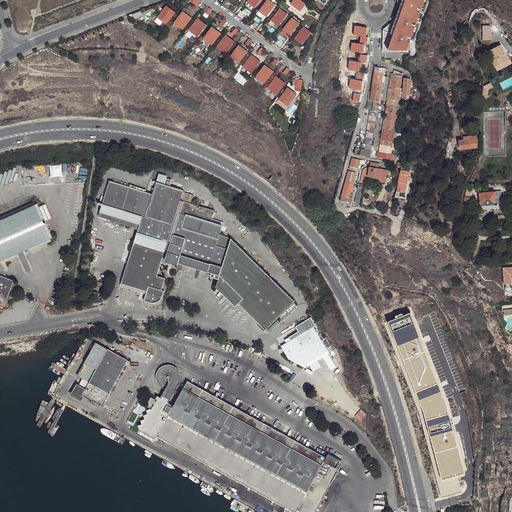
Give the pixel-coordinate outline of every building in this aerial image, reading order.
[(269,0),(266,0),(258,11),(266,17),(275,5),(269,0)] [(300,0),(293,0),(290,4),(300,11),(306,4),(300,0)] [(405,0),(395,35),(392,42),(394,43),(394,50),(412,51),(413,41),(425,0),(405,0)] [(405,0),(402,0),(392,34),(395,35),(405,0)] [(230,3),(226,8),(232,12),(236,7),(230,3)] [(166,6),(157,17),(166,24),(175,13),(166,6)] [(280,8),(271,20),(278,26),(287,14),(280,8)] [(240,10),(236,16),(242,20),(246,15),(240,10)] [(183,11),(174,23),(183,30),(192,18),(183,11)] [(292,17),(283,29),(290,35),(299,23),(292,17)] [(198,18),(189,30),(197,37),(207,25),(198,18)] [(254,21),(250,26),(255,30),(260,25),(254,21)] [(212,26),(203,38),(212,45),(221,33),(212,26)] [(367,27),(354,26),(353,35),(360,36),(359,43),(364,44),(366,44),(367,37),(365,37),(367,27)] [(482,26),(483,39),(487,40),(491,40),(491,26),(482,26)] [(304,27),(294,39),(302,44),(311,32),(304,27)] [(264,29),(260,34),(266,38),(270,33),(264,29)] [(390,50),(391,42),(391,36),(392,33),(383,30),(383,31),(382,51),(383,52),(384,52),(390,53),(390,50)] [(226,35),(217,47),(226,54),(235,42),(226,35)] [(278,39),(274,45),(280,49),(284,44),(278,39)] [(359,43),(352,42),(350,51),(363,53),(364,44),(359,43)] [(239,45),(230,57),(239,63),(248,52),(239,45)] [(497,66),(509,60),(501,45),(487,52),(495,67),(497,66)] [(288,47),(284,52),(289,56),(293,51),(288,47)] [(252,55),(242,66),(251,73),(260,61),(252,55)] [(359,62),(349,60),(348,70),(360,71),(362,62),(359,62)] [(265,65),(255,76),(264,83),(274,71),(265,65)] [(375,67),(374,75),(382,76),(384,68),(375,67)] [(382,76),(374,75),(373,84),(381,85),(381,84),(382,82),(382,76)] [(276,76),(267,88),(276,95),(285,83),(276,76)] [(402,92),(402,93),(406,94),(409,94),(411,79),(404,78),(403,88),(402,92)] [(357,80),(351,79),(349,88),(362,90),(363,81),(357,80)] [(392,85),(391,87),(400,88),(401,80),(393,79),(392,85)] [(493,87),(491,83),(484,86),(482,97),(487,98),(489,90),(493,87)] [(288,88),(279,100),(288,106),(297,95),(288,88)] [(380,96),(381,89),(372,88),(371,92),(371,95),(380,96)] [(391,91),(390,99),(398,100),(399,96),(400,92),(391,91)] [(388,110),(388,112),(397,113),(398,105),(389,104),(388,110)] [(370,143),(372,144),(377,111),(369,110),(365,143),(370,143)] [(387,118),(387,120),(396,121),(397,113),(388,112),(387,118)] [(386,126),(386,128),(394,129),(396,121),(387,120),(386,126)] [(384,138),(384,140),(393,142),(393,137),(394,134),(385,132),(384,138)] [(478,142),(477,136),(473,136),(468,136),(468,137),(463,137),(463,140),(458,141),(460,149),(478,148),(478,142)] [(382,151),(382,153),(391,154),(392,146),(383,145),(382,151)] [(352,158),(350,166),(351,166),(358,168),(360,160),(352,158)] [(409,170),(415,171),(416,163),(408,162),(407,168),(410,168),(409,170)] [(370,167),(368,176),(379,179),(381,169),(379,169),(370,167)] [(381,169),(379,179),(378,182),(385,183),(388,170),(381,169)] [(349,171),(344,189),(352,191),(356,173),(349,171)] [(156,301),(159,299),(162,296),(164,290),(161,290),(164,281),(166,278),(157,275),(162,260),(163,254),(166,255),(165,260),(177,264),(176,268),(182,270),(183,264),(211,273),(210,276),(218,279),(216,286),(236,306),(239,303),(266,329),(294,300),(231,238),(219,235),(222,226),(210,222),(214,210),(190,203),(193,195),(186,193),(182,192),(183,190),(169,186),(169,185),(171,179),(168,178),(169,174),(157,172),(155,177),(156,178),(152,193),(110,180),(103,202),(102,205),(99,215),(138,227),(122,281),(132,285),(147,290),(146,292),(144,299),(146,301),(150,302),(153,302),(156,301)] [(400,174),(399,182),(407,184),(409,176),(404,175),(400,174)] [(407,184),(399,182),(398,188),(400,188),(399,192),(406,194),(407,184)] [(344,189),(342,196),(349,198),(350,197),(352,191),(344,189)] [(489,192),(487,192),(479,193),(480,204),(479,204),(479,205),(480,206),(481,205),(495,204),(495,205),(496,205),(497,204),(497,203),(496,203),(495,191),(489,192)] [(35,204),(0,219),(0,298),(2,297),(6,299),(13,280),(7,277),(0,261),(50,239),(35,204)] [(511,266),(502,268),(504,284),(511,283),(511,275),(511,266)] [(97,291),(90,292),(91,303),(101,301),(102,300),(102,298),(103,298),(103,295),(102,296),(101,292),(97,292),(97,291)] [(403,314),(383,322),(419,413),(441,497),(461,493),(440,410),(403,314)] [(281,346),(288,358),(302,366),(309,362),(328,351),(312,326),(281,346)] [(93,401),(102,406),(109,393),(128,359),(107,349),(96,342),(90,353),(77,375),(89,382),(87,386),(80,382),(74,394),(81,397),(82,395),(88,398),(93,401)] [(149,438),(150,442),(155,440),(157,438),(289,511),(295,511),(297,511),(299,511),(315,511),(342,463),(339,462),(340,461),(328,454),(326,458),(188,382),(174,407),(168,404),(179,384),(180,381),(180,376),(179,373),(178,371),(176,370),(174,368),(172,367),(169,366),(167,366),(164,367),(162,368),(160,369),(158,371),(157,374),(156,375),(155,378),(156,381),(156,383),(157,385),(160,388),(162,390),(165,386),(166,383),(168,384),(167,387),(160,400),(156,398),(155,400),(156,401),(150,411),(146,412),(147,416),(143,417),(145,421),(141,422),(142,426),(138,427),(141,436),(144,435),(146,439),(149,438)]
